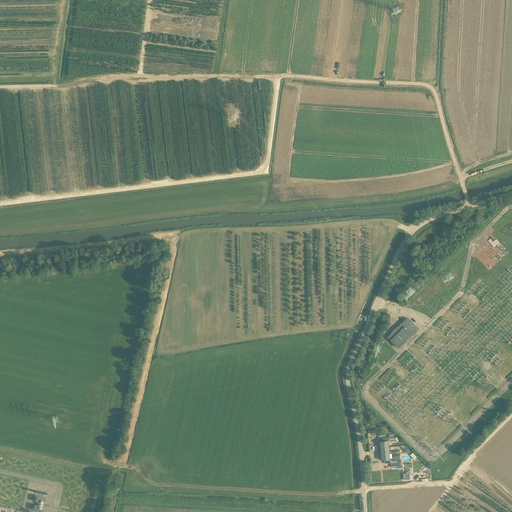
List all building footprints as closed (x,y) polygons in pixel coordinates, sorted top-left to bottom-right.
[(406,295),(413,292),(408,283),(402,286),(406,295)] [(398,348),(411,335),(412,336),(419,329),(407,317),(398,326),(397,326),(390,333),(391,333),(387,337),(391,341),(398,348)] [(370,341),(368,352),(379,353),(381,343),(370,341)] [(394,434),(391,431),(388,432),(389,437),(381,438),(382,441),(380,442),(381,448),(389,447),(388,442),(394,441),(394,434)] [(404,446),(401,446),(403,449),(403,450),(407,454),(410,452),(404,446)] [(390,460),(389,454),(388,454),(386,454),(385,454),(381,454),(382,460),(384,460),(384,463),(391,463),(391,467),(397,466),(402,466),(402,465),(401,459),(396,460),(390,460)] [(40,507),(43,507),(45,495),(34,493),(32,509),(40,510),(40,507)]
